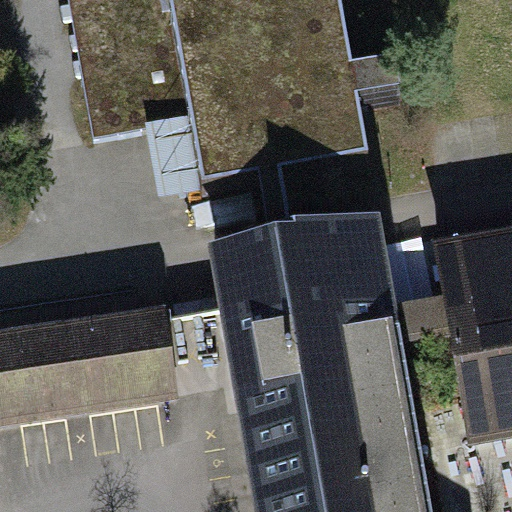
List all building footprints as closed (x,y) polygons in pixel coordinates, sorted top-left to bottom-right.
[(156,132),(133,0),(68,0),(84,85),(133,77),(143,135),(156,132)] [(133,0),(156,132),(190,126),(202,200),(260,190),(281,186),(368,171),(357,112),(401,104),(395,74),(352,81),(337,0),(133,0)] [(84,85),(94,143),(143,135),(133,77),(84,85)] [(281,186),(260,190),(272,260),(293,257),(281,186)] [(511,240),(490,244),(492,255),(511,251),(511,240)] [(419,511),(390,347),(384,319),(371,242),(293,257),(272,260),(219,270),(225,301),(245,413),(262,511),(419,511)] [(511,251),(492,255),(440,264),(448,308),(453,336),(464,396),(494,391),(499,419),(511,416),(511,251)] [(245,413),(225,301),(192,307),(195,319),(162,325),(0,349),(0,422),(173,397),(223,388),(228,416),(245,413)] [(384,319),(390,347),(453,336),(448,308),(384,319)] [(494,391),(464,396),(473,449),(511,441),(511,416),(499,419),(494,391)]
